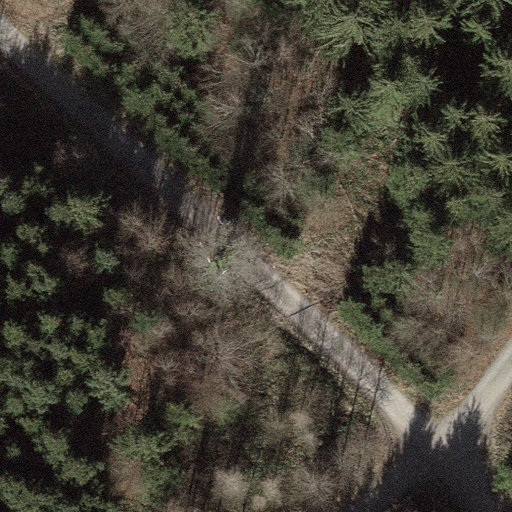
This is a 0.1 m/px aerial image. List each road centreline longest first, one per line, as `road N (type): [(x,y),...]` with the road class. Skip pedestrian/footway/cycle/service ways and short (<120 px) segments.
road 1 (track): [(488,511),(453,448),(0,34)]
road 2 (track): [(372,511),(453,448),(511,372)]
